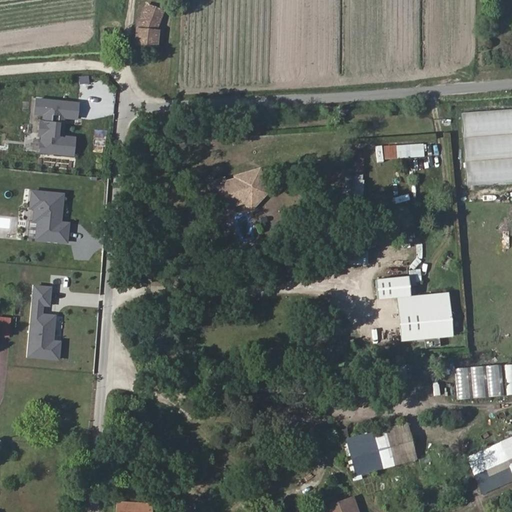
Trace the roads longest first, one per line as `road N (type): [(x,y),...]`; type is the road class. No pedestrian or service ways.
road 1 (residential): [(127,105),(97,511)]
road 2 (unclassified): [(511,84),(127,105)]
road 3 (unknown): [(107,386),(309,384)]
road 4 (unknown): [(114,287),(286,285)]
road 5 (track): [(0,71),(97,64),(124,90)]
